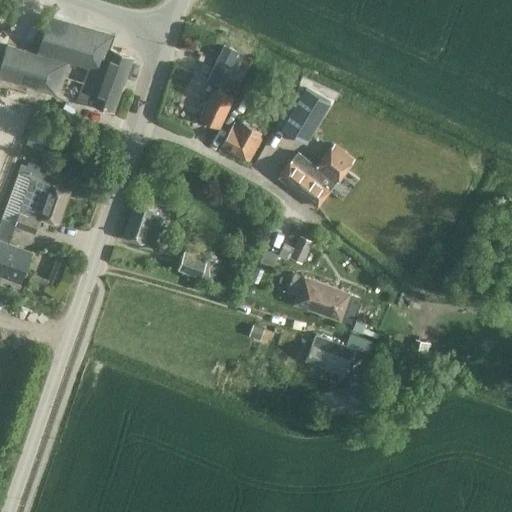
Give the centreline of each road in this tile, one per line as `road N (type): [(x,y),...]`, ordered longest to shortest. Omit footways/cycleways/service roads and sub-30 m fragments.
road 1 (unclassified): [(10,511),(139,125)]
road 2 (residential): [(314,218),(245,174),(139,125)]
